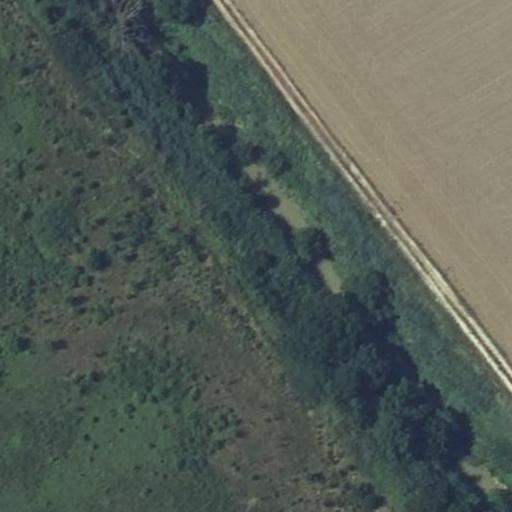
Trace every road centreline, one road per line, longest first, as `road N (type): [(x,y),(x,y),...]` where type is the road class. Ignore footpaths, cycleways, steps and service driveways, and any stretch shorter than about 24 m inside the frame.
road 1 (track): [(20,0),(402,511)]
road 2 (track): [(230,0),(511,392)]
